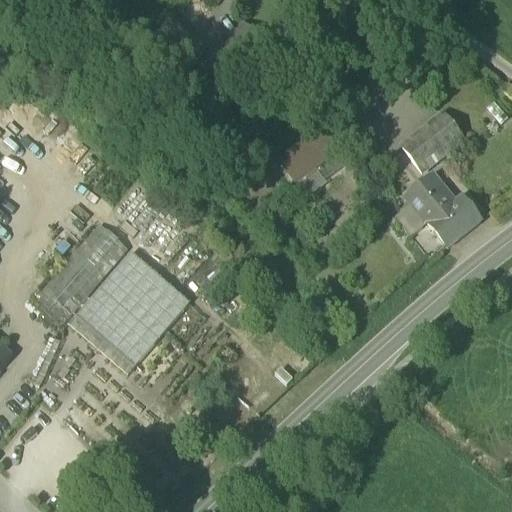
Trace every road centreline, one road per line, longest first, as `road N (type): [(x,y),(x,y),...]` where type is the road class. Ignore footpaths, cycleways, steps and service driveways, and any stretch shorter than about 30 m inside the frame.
road 1 (secondary): [(511,244),(211,511)]
road 2 (residential): [(511,76),(409,0)]
